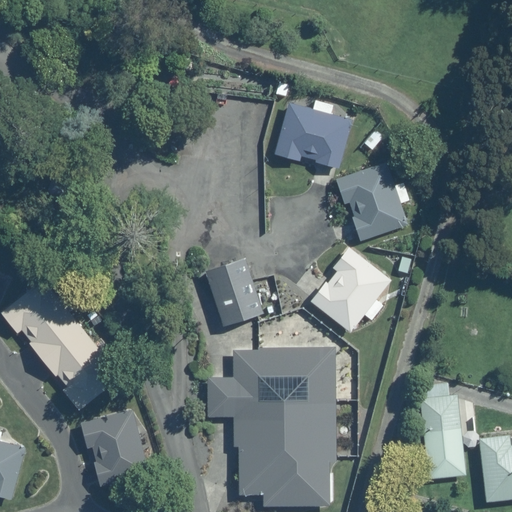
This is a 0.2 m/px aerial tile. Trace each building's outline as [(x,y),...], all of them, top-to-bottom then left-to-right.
[(281,102),(266,153),(290,159),(291,154),(309,158),(308,162),(330,167),(345,118),(281,102)] [(380,146),(333,172),(345,193),(350,190),(360,206),(356,208),(368,227),(413,203),(380,146)] [(401,275),(362,238),(346,256),(350,260),(339,274),(336,272),(321,288),(358,324),(401,275)] [(246,257),(205,269),(221,326),(263,314),(246,257)] [(39,280),(0,310),(0,317),(11,332),(16,328),(28,342),(24,344),(38,361),(79,329),(39,280)] [(117,377),(79,329),(38,361),(50,376),(53,375),(63,388),(58,392),(75,411),(117,377)] [(234,347),(234,375),(209,375),(209,415),(234,415),(234,445),(238,445),(238,493),(263,493),(263,506),(333,506),(333,464),(337,464),(337,347),(234,347)] [(417,383),(418,393),(427,477),(470,473),(462,395),(454,396),(452,379),(417,383)] [(78,421),(85,447),(91,446),(96,462),(91,463),(98,485),(148,473),(132,407),(78,421)] [(511,443),(509,444),(508,434),(478,436),(484,500),(511,497),(511,443)] [(22,448),(0,441),(0,499),(7,501),(22,448)]
